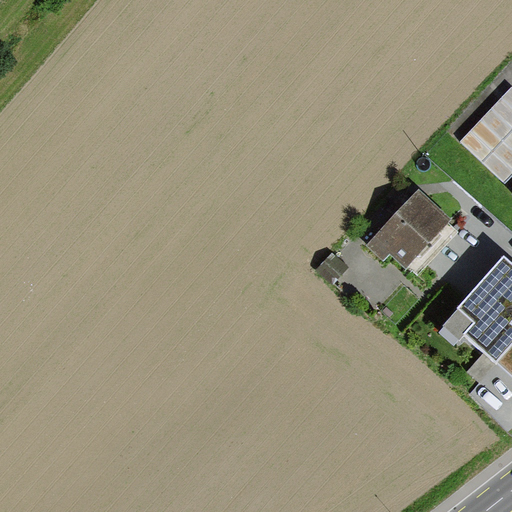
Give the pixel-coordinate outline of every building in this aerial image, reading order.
[(511,175),(511,87),(460,142),(505,183),(511,175)] [(452,220),(419,189),(366,245),(384,261),(390,255),(406,269),(452,220)] [(349,268),(332,252),(316,269),(334,285),(349,268)] [(511,262),(504,256),(457,308),(458,309),(472,322),(461,333),(463,336),(497,365),(499,363),(511,375),(511,262)] [(472,322),(458,309),(443,325),(459,340),(463,336),(461,333),(472,322)]
